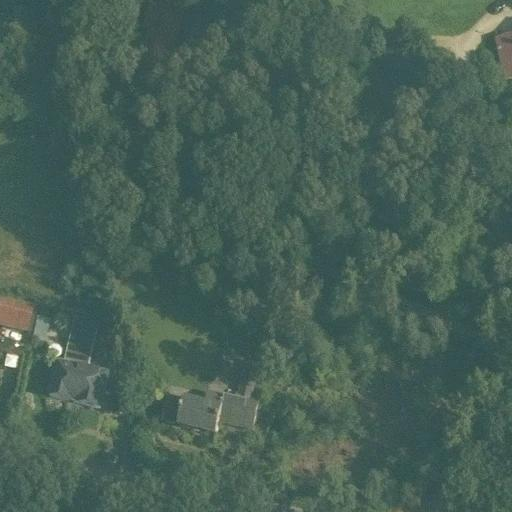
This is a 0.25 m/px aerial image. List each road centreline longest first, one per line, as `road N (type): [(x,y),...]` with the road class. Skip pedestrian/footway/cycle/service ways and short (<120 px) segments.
road 1 (tertiary): [(241,511),(0,459)]
road 2 (tertiary): [(511,422),(429,510)]
